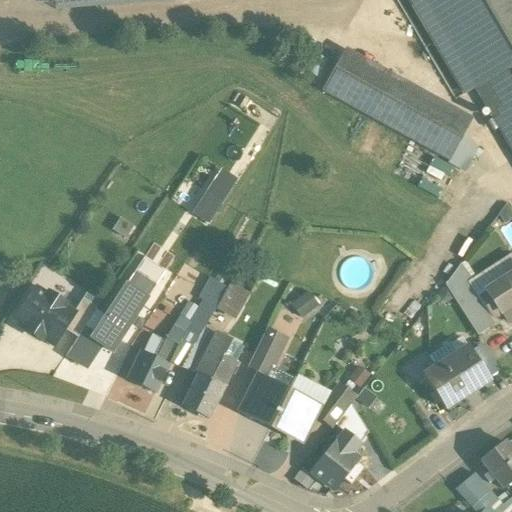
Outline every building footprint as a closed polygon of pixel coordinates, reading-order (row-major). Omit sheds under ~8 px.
[(511,0),(407,0),(464,96),(474,90),(511,67),(511,0)] [(464,134),(338,65),(322,94),(448,163),(455,150),(464,134)] [(511,67),(474,90),(511,153),(511,67)] [(470,159),(455,150),(448,163),(463,171),(470,159)] [(211,221),(239,175),(221,164),(192,210),(211,221)] [(492,327),(466,286),(470,284),(459,267),(444,287),(477,337),(492,327)] [(511,275),(480,296),(494,317),(501,313),(511,305),(511,275)] [(125,284),(93,334),(88,341),(101,349),(112,357),(149,300),(125,284)] [(292,300),(304,315),(321,302),(310,286),(292,300)] [(46,298),(35,290),(15,321),(27,329),(25,332),(39,341),(41,338),(54,346),(64,331),(73,316),(72,315),(62,308),(64,305),(49,295),(46,298)] [(237,304),(225,325),(244,335),(260,307),(242,296),(237,304)] [(97,309),(82,300),(72,315),(73,316),(64,331),(77,339),(84,328),(97,309)] [(215,311),(201,303),(189,324),(203,331),(215,311)] [(511,305),(501,313),(508,323),(511,324),(511,305)] [(203,331),(189,324),(183,333),(186,335),(197,341),(203,331)] [(84,328),(77,339),(65,358),(87,371),(101,349),(88,341),(93,334),(84,328)] [(183,333),(173,328),(165,341),(178,348),(186,335),(183,333)] [(265,332),(247,367),(267,377),(284,342),(265,332)] [(186,335),(178,348),(170,364),(180,369),(197,341),(186,335)] [(155,361),(141,353),(127,381),(154,395),(170,364),(178,348),(165,341),(155,361)] [(225,341),(215,359),(220,361),(233,368),(242,350),(225,341)] [(468,348),(423,377),(445,410),(489,382),(468,348)] [(210,382),(198,376),(181,408),(207,421),(223,389),(222,388),(233,368),(220,361),(210,382)] [(274,386),(257,378),(240,412),(271,427),(285,398),(271,391),(274,386)] [(359,394),(371,403),(381,391),(369,382),(359,394)] [(339,387),(320,411),(324,413),(320,418),(333,428),(355,400),(339,387)] [(299,405),(285,398),(271,427),(301,442),(318,408),(301,399),(299,405)] [(344,434),(312,475),(333,491),(342,480),(351,487),(364,470),(356,463),(358,462),(351,456),(359,446),(344,434)] [(511,481),(511,453),(504,444),(480,462),(502,489),(511,481)] [(479,481),(460,497),(471,509),(472,509),(488,493),(479,481)] [(488,493),(472,509),(474,511),(481,511),(488,506),(494,500),(488,493)] [(511,511),(511,498),(500,508),(504,511),(511,511)]
